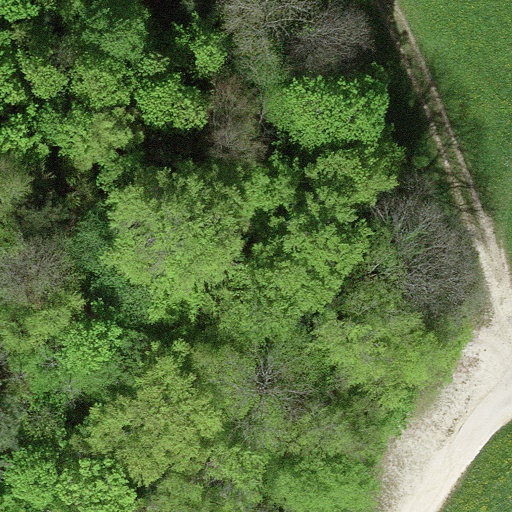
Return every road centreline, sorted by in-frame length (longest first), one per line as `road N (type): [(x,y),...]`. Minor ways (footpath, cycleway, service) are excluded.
road 1 (track): [(385,0),(478,214),(511,330)]
road 2 (track): [(416,511),(511,352)]
